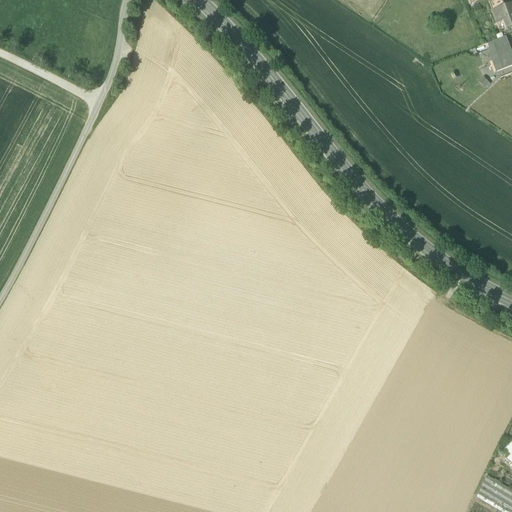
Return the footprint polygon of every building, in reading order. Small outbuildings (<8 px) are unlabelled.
[(498,0),(489,4),(492,12),(502,8),(498,0)] [(504,22),(507,31),(511,29),(511,28),(511,4),(502,8),(492,12),(496,25),(504,22)] [(505,38),(493,42),(504,70),(511,67),(511,57),(505,38)] [(497,73),(504,70),(493,42),(486,45),(496,72),(496,73),(497,73)] [(476,499),(498,511),(511,511),(511,490),(487,475),(476,499)]
